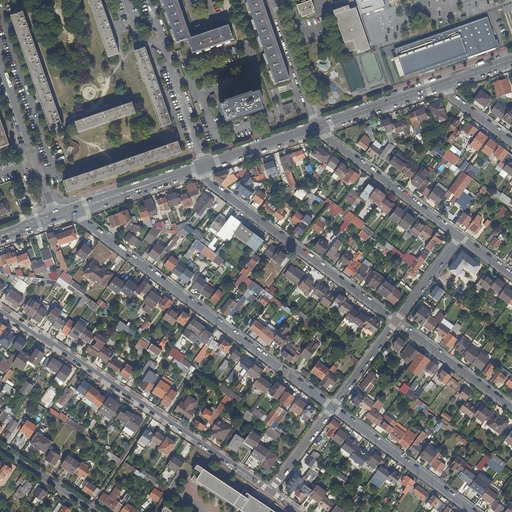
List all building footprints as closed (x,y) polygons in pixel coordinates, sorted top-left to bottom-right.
[(87,0),(108,58),(119,54),(100,0),(87,0)] [(159,0),(163,10),(169,28),(174,43),(186,40),(191,54),(214,46),(232,40),(227,26),(206,33),(189,39),(183,20),(175,0),(159,0)] [(244,0),(245,2),(255,28),(265,57),(275,85),(289,80),(272,32),(260,0),(244,0)] [(369,50),(351,0),(347,0),(335,4),(337,9),(332,11),(346,53),(354,50),(356,54),(369,50)] [(381,0),(385,0),(387,4),(397,0),(354,0),(360,16),(384,7),(381,0)] [(299,13),(300,17),(312,13),(311,9),(312,9),(309,1),(304,3),(303,1),(299,2),(300,4),(295,6),(297,14),(299,13)] [(22,11),(9,15),(49,131),(62,126),(36,54),(22,11)] [(485,18),(392,50),(393,52),(389,53),(391,59),(395,57),(402,76),(415,72),(416,75),(462,59),(468,55),(471,54),(489,49),(497,47),(495,40),(493,41),(485,18)] [(145,47),(134,52),(160,128),(171,124),(145,47)] [(491,87),(495,98),(505,100),(503,95),(508,93),(503,79),(492,83),(493,86),(491,87)] [(489,99),(478,91),(475,95),(477,97),(474,101),(483,107),(489,99)] [(221,105),(226,122),(263,109),(258,92),(252,94),(252,93),(225,102),(226,103),(221,105)] [(73,121),(77,132),(134,113),(131,102),(73,121)] [(445,121),(439,103),(427,106),(434,125),(445,121)] [(291,104),(283,107),(285,116),(294,113),(291,104)] [(489,112),(500,120),(501,120),(506,112),(496,104),(489,112)] [(0,144),(1,148),(12,144),(0,109),(0,144)] [(421,109),(406,114),(409,123),(424,118),(421,109)] [(506,112),(501,120),(505,123),(505,122),(508,124),(511,119),(511,112),(508,110),(506,112)] [(459,122),(454,118),(445,130),(450,134),(450,133),(451,133),(445,142),(450,145),(459,133),(453,129),(459,122)] [(388,119),(380,121),(383,132),(387,131),(387,132),(391,131),(390,129),(391,129),(388,119)] [(403,121),(391,125),(394,134),(401,131),(402,137),(408,135),(407,133),(404,126),(403,121)] [(470,137),(475,130),(467,124),(462,131),(470,137)] [(373,140),(368,126),(362,128),(364,134),(366,133),(367,134),(367,135),(368,135),(370,141),(363,135),(355,146),(362,151),(364,149),(366,150),(370,144),(373,140)] [(469,144),(468,145),(474,149),(484,136),(478,131),(469,144)] [(385,134),(384,135),(387,143),(392,144),(389,135),(386,136),(385,134)] [(489,155),(491,152),(490,151),(495,145),(488,139),(481,149),(489,155)] [(63,148),(65,149),(68,145),(72,148),(70,152),(71,155),(73,155),(77,153),(78,152),(78,149),(78,146),(76,144),(74,143),(71,142),(68,140),(66,140),(64,140),(63,142),(62,144),(62,146),(63,148)] [(373,140),(370,144),(380,152),(384,146),(381,144),(380,145),(373,140)] [(63,181),(66,193),(180,153),(176,141),(63,181)] [(380,152),(370,144),(366,150),(365,151),(372,157),(375,159),(377,156),(380,152)] [(383,159),(388,163),(392,157),(387,153),(392,147),(387,144),(377,156),(382,159),(383,159)] [(434,145),(431,150),(440,157),(441,157),(444,153),(434,145)] [(457,155),(460,151),(452,145),(449,150),(457,155)] [(323,163),(328,156),(316,147),(310,155),(322,164),(323,163)] [(508,160),(511,157),(498,147),(492,156),(499,161),(497,164),(500,166),(502,164),(504,165),(507,161),(508,160)] [(291,188),(295,189),(287,168),(291,166),(290,162),(302,158),(299,150),(282,157),(283,157),(277,159),(278,162),(277,162),(279,167),(280,166),(280,168),(281,168),(283,173),(282,174),(287,187),(291,188)] [(440,157),(431,150),(428,153),(438,160),(439,159),(440,157)] [(444,153),(441,157),(446,161),(451,164),(452,165),(456,159),(445,151),(444,153)] [(406,161),(395,153),(392,157),(388,163),(399,171),(399,170),(406,161)] [(340,163),(332,157),(331,158),(326,165),(324,167),(332,173),(339,164),(340,163)] [(416,169),(406,161),(399,170),(404,174),(403,175),(409,179),(416,169)] [(511,164),(507,161),(504,165),(501,169),(511,176),(511,164)] [(268,162),(261,164),(265,176),(272,173),(268,162)] [(464,162),(458,170),(461,172),(471,179),(474,175),(468,170),(470,167),(464,162)] [(399,171),(388,163),(387,164),(398,172),(399,171)] [(254,181),(265,177),(260,164),(248,168),(249,170),(250,169),(254,181)] [(344,167),(339,164),(332,173),(329,177),(333,180),(336,176),(340,179),(344,173),(346,171),(343,168),(344,167)] [(471,167),(470,167),(468,170),(474,175),(477,171),(476,170),(475,169),(474,169),(473,168),(472,167),(471,167)] [(231,172),(229,168),(212,174),(211,178),(224,187),(246,173),(245,169),(245,168),(235,171),(231,172)] [(410,183),(417,188),(424,179),(428,174),(420,168),(410,183)] [(345,174),(344,173),(340,179),(337,183),(339,185),(341,182),(345,185),(348,181),(351,183),(357,176),(348,169),(345,174)] [(471,179),(461,172),(444,195),(443,195),(447,198),(450,194),(453,196),(449,201),(453,203),(454,202),(463,189),(471,179)] [(250,182),(247,173),(232,193),(238,198),(241,194),(247,186),(250,182)] [(425,199),(430,192),(424,187),(428,182),(424,179),(417,188),(416,190),(423,196),(420,200),(423,202),(425,199)] [(192,184),(184,187),(186,192),(188,198),(192,197),(197,195),(192,184)] [(368,187),(366,185),(363,189),(358,195),(358,196),(365,202),(367,198),(373,191),(368,188),(368,187)] [(250,199),(255,193),(249,188),(249,187),(247,186),(241,194),(250,200),(250,199)] [(283,200),(291,188),(287,187),(285,187),(278,196),(283,200)] [(443,195),(444,195),(434,187),(430,192),(425,199),(435,206),(443,195)] [(303,195),(307,190),(296,189),(292,194),(300,200),(303,195)] [(358,196),(358,195),(350,189),(345,195),(350,198),(354,201),(358,196)] [(377,191),(374,189),(373,191),(367,198),(370,200),(377,191)] [(458,208),(463,211),(471,199),(469,198),(471,195),(463,189),(454,202),(460,206),(458,208)] [(311,194),(307,190),(303,195),(309,199),(305,205),(309,208),(315,201),(320,205),(322,202),(315,196),(311,194)] [(494,190),(491,194),(495,197),(497,198),(500,194),(494,190)] [(264,196),(257,191),(255,193),(250,199),(258,205),(264,196)] [(384,196),(377,191),(370,200),(377,205),(382,199),(384,196)] [(176,192),(164,196),(168,207),(179,203),(177,195),(176,192)] [(186,192),(177,195),(179,203),(182,209),(191,206),(188,198),(186,192)] [(317,193),(315,196),(322,202),(332,209),(334,205),(317,193)] [(500,194),(497,198),(507,206),(508,204),(511,200),(501,193),(500,194)] [(195,204),(192,208),(193,212),(205,197),(201,195),(195,204)] [(193,212),(193,213),(199,217),(205,207),(207,208),(209,205),(212,201),(205,196),(205,197),(193,212)] [(150,198),(142,201),(145,210),(147,215),(155,212),(150,198)] [(164,198),(155,201),(159,212),(163,210),(163,211),(161,211),(162,213),(166,212),(166,210),(168,210),(164,198)] [(0,204),(0,215),(11,211),(7,199),(1,201),(2,203),(0,204)] [(388,203),(382,199),(377,205),(376,207),(380,210),(386,214),(392,205),(388,202),(388,203)] [(272,215),(276,209),(264,201),(260,208),(271,216),(272,215)] [(276,209),(272,215),(279,220),(281,217),(282,218),(285,214),(281,211),(284,207),(280,204),(276,209)] [(505,209),(501,206),(495,214),(499,217),(505,209)] [(397,225),(404,214),(395,208),(388,218),(397,225)] [(121,223),(123,228),(130,219),(129,218),(126,210),(118,213),(121,223)] [(140,223),(141,225),(151,227),(150,225),(147,215),(145,210),(139,213),(142,222),(140,223)] [(299,222),(302,217),(296,212),(290,220),(296,226),(299,222)] [(470,217),(462,212),(456,220),(465,227),(468,223),(467,222),(470,217)] [(111,227),(121,223),(118,213),(108,217),(111,227)] [(209,226),(216,217),(213,214),(205,225),(208,227),(209,226)] [(413,220),(405,214),(404,214),(397,225),(405,231),(413,220)] [(217,232),(215,235),(226,243),(233,233),(240,225),(241,223),(230,215),(225,221),(217,232)] [(481,219),(476,215),(469,224),(470,224),(467,228),(475,235),(478,230),(480,228),(476,225),(481,219)] [(216,217),(209,226),(217,232),(225,221),(222,219),(222,218),(221,219),(216,216),(216,217)] [(131,224),(130,219),(123,228),(122,229),(127,232),(123,239),(130,245),(131,244),(136,248),(140,242),(132,236),(138,228),(140,225),(136,225),(131,224)] [(313,219),(307,226),(317,234),(323,225),(316,220),(315,220),(313,219)] [(156,223),(158,228),(160,228),(161,229),(165,229),(162,221),(156,223)] [(175,225),(177,231),(181,229),(184,225),(186,222),(186,221),(175,225)] [(417,235),(423,227),(416,221),(410,230),(412,232),(411,234),(416,237),(417,235)] [(306,227),(299,222),(296,226),(293,230),(300,236),(306,227)] [(329,241),(332,244),(337,238),(347,224),(344,222),(340,228),(339,228),(329,241)] [(141,225),(140,225),(138,228),(144,230),(143,231),(146,234),(151,227),(141,225)] [(192,231),(184,225),(181,229),(183,231),(189,235),(192,231)] [(240,225),(233,233),(245,242),(253,232),(244,226),(243,227),(240,225)] [(432,231),(424,225),(423,227),(417,235),(424,240),(426,237),(428,237),(432,231)] [(60,258),(63,268),(65,266),(66,264),(60,246),(59,247),(58,244),(76,238),(73,228),(72,229),(71,226),(62,229),(63,232),(55,235),(54,232),(47,234),(50,243),(51,243),(52,245),(55,244),(54,242),(56,241),(57,247),(56,247),(57,249),(55,250),(58,259),(60,258)] [(217,232),(209,226),(208,227),(206,229),(212,234),(214,235),(215,235),(217,232)] [(369,237),(372,234),(361,226),(359,229),(360,230),(363,232),(368,236),(369,237)] [(158,228),(151,227),(146,234),(142,239),(149,244),(157,233),(157,232),(160,228),(158,228)] [(174,234),(164,247),(168,250),(170,247),(170,248),(183,231),(181,229),(177,231),(174,234)] [(82,242),(88,233),(84,230),(69,251),(73,253),(74,252),(82,242)] [(195,234),(192,231),(189,235),(195,239),(197,241),(200,237),(202,234),(198,231),(195,234)] [(485,242),(495,249),(500,243),(493,237),(496,233),(493,231),(485,242)] [(263,240),(253,232),(245,242),(252,247),(248,253),(248,254),(247,255),(250,257),(263,240)] [(442,238),(435,233),(424,247),(429,251),(434,243),(437,245),(442,238)] [(200,237),(197,241),(199,242),(204,246),(206,247),(208,243),(200,237)] [(344,243),(348,246),(353,240),(349,237),(344,243)] [(342,241),(337,238),(332,244),(331,246),(324,256),(329,259),(329,258),(334,261),(338,255),(334,252),(336,250),(335,250),(342,241)] [(198,244),(199,242),(197,241),(195,239),(183,254),(186,256),(187,257),(195,247),(198,244)] [(262,246),(266,249),(270,244),(272,241),(269,239),(265,244),(264,243),(262,246)] [(319,239),(313,246),(318,250),(319,248),(323,250),(327,245),(319,239)] [(91,248),(82,242),(74,252),(83,258),(91,248)] [(201,252),(204,246),(199,242),(198,244),(199,244),(196,247),(195,247),(201,252)] [(389,251),(376,242),(374,245),(383,251),(381,254),(385,257),(389,251)] [(144,252),(147,254),(152,247),(153,246),(150,244),(144,252)] [(276,250),(270,244),(266,249),(262,254),(269,259),(270,258),(276,250)] [(8,248),(17,274),(22,275),(19,266),(16,255),(12,246),(8,248)] [(222,262),(223,260),(206,247),(204,246),(201,252),(198,255),(201,258),(204,254),(219,265),(222,262)] [(214,252),(218,254),(222,248),(218,246),(214,252)] [(147,254),(153,258),(158,251),(152,247),(147,254)] [(345,266),(355,253),(347,247),(337,260),(345,266)] [(410,250),(407,248),(401,257),(400,259),(404,262),(410,267),(415,260),(407,254),(410,250)] [(415,260),(419,254),(411,248),(410,250),(407,254),(415,260)] [(50,249),(40,252),(42,260),(45,267),(49,266),(48,264),(54,262),(50,249)] [(286,257),(276,250),(270,258),(281,266),(287,259),(285,257),(286,257)] [(391,250),(389,252),(399,259),(400,259),(401,257),(391,250)] [(422,252),(421,251),(419,254),(415,260),(410,267),(415,271),(427,255),(423,252),(422,252)] [(16,255),(19,266),(30,263),(28,257),(26,252),(16,255)] [(351,275),(360,264),(355,260),(359,256),(355,253),(345,266),(343,270),(351,275)] [(480,266),(462,253),(449,270),(457,277),(464,267),(474,274),(480,266)] [(176,264),(181,256),(178,254),(174,259),(170,256),(167,259),(163,265),(171,270),(176,264)] [(246,264),(252,268),(259,258),(257,257),(256,258),(253,255),(249,261),(248,260),(246,264)] [(400,259),(399,259),(395,265),(399,269),(404,262),(400,259)] [(41,270),(44,277),(48,277),(47,275),(45,267),(42,260),(32,263),(34,268),(33,268),(34,273),(41,270)] [(86,266),(83,271),(93,279),(101,285),(111,272),(102,265),(101,267),(91,260),(87,265),(86,264),(85,266),(86,266)] [(366,268),(360,263),(360,264),(351,275),(350,277),(353,280),(355,278),(359,281),(364,274),(362,273),(366,268)] [(176,264),(171,270),(170,272),(178,277),(184,269),(176,264)] [(282,275),(294,284),(303,273),(299,270),(298,272),(293,268),(289,265),(282,275)] [(67,267),(65,266),(63,268),(60,272),(58,274),(59,276),(66,281),(69,277),(70,276),(64,272),(67,267)] [(184,269),(178,277),(186,283),(192,274),(185,268),(184,269)] [(412,279),(416,273),(410,268),(406,274),(412,279)] [(204,269),(202,274),(210,277),(212,273),(204,269)] [(372,272),(369,270),(362,279),(365,282),(364,283),(373,290),(381,278),(372,271),(372,272)] [(57,271),(47,275),(48,277),(47,281),(46,282),(54,283),(59,276),(58,274),(57,271)] [(93,279),(83,271),(80,274),(91,282),(93,279)] [(242,280),(245,276),(243,275),(242,274),(241,273),(237,279),(241,282),(242,280)] [(114,275),(106,285),(116,293),(119,288),(124,282),(114,275)] [(66,281),(59,276),(54,283),(50,288),(54,291),(59,283),(65,287),(66,286),(68,282),(66,281)] [(482,276),(477,283),(487,291),(489,287),(493,282),(487,277),(486,279),(482,276)] [(69,277),(66,281),(68,282),(82,292),(85,289),(69,277)] [(191,286),(199,292),(205,284),(206,283),(198,277),(191,286)] [(312,282),(304,277),(297,287),(304,292),(303,294),(305,296),(310,289),(308,287),(312,282)] [(124,282),(119,288),(130,296),(134,290),(137,285),(127,278),(124,282)] [(137,285),(134,290),(139,293),(141,290),(144,292),(150,285),(142,279),(137,285)] [(489,287),(499,295),(505,288),(505,287),(502,286),(504,284),(496,279),(493,282),(489,287)] [(386,297),(394,287),(384,280),(376,290),(386,297)] [(82,292),(68,282),(66,286),(73,291),(73,290),(80,295),(82,292)] [(260,292),(263,289),(252,282),(228,314),(232,317),(237,312),(235,310),(246,296),(248,298),(253,291),(258,295),(260,292)] [(319,283),(312,293),(320,299),(325,292),(326,290),(323,287),(324,286),(319,283)] [(398,284),(397,283),(394,287),(386,297),(385,299),(393,305),(400,294),(395,290),(398,284)] [(213,290),(205,284),(199,292),(207,298),(213,290)] [(437,286),(430,295),(436,300),(444,291),(437,286)] [(11,288),(5,297),(18,305),(24,297),(11,288)] [(511,292),(505,288),(499,295),(498,297),(508,304),(509,304),(511,299),(511,292)] [(223,294),(217,289),(209,300),(215,304),(223,294)] [(270,300),(272,296),(263,289),(260,292),(270,300)] [(62,301),(68,292),(65,290),(59,299),(62,301)] [(150,290),(142,301),(152,308),(160,297),(150,290)] [(386,297),(376,290),(375,292),(385,299),(386,297)] [(90,298),(82,292),(80,295),(76,302),(79,305),(83,299),(88,302),(90,298)] [(333,298),(325,292),(320,299),(318,301),(322,305),(323,304),(327,306),(333,298)] [(342,301),(344,299),(340,296),(340,297),(337,294),(328,306),(335,311),(337,308),(342,301)] [(265,305),(268,300),(261,295),(257,300),(265,305)] [(172,302),(164,296),(158,304),(165,310),(172,302)] [(282,304),(272,296),(270,300),(269,301),(279,308),(281,306),(282,304)] [(494,296),(491,301),(496,304),(499,300),(494,296)] [(94,301),(90,298),(88,302),(86,305),(94,311),(96,308),(99,304),(94,301)] [(97,298),(94,301),(99,304),(102,306),(104,303),(97,298)] [(43,315),(53,321),(57,315),(60,310),(53,305),(56,301),(52,299),(46,307),(43,305),(42,307),(39,305),(32,316),(32,317),(39,321),(43,315)] [(220,311),(226,315),(235,303),(229,299),(220,311)] [(26,312),(32,316),(39,305),(40,305),(32,300),(30,302),(28,301),(25,306),(28,308),(26,312)] [(351,307),(342,301),(337,308),(345,314),(350,308),(351,307)] [(465,308),(455,301),(453,304),(463,311),(464,311),(465,308)] [(102,306),(99,304),(96,308),(107,316),(110,312),(102,306)] [(292,311),(282,304),(281,306),(290,314),(292,311)] [(412,318),(421,325),(428,316),(430,313),(421,306),(412,318)] [(169,307),(162,316),(172,324),(175,320),(180,313),(176,310),(175,312),(169,307)] [(353,311),(350,308),(345,314),(343,317),(350,323),(351,322),(359,327),(360,325),(366,318),(362,315),(358,312),(357,314),(353,311)] [(180,313),(175,320),(182,325),(188,316),(181,311),(180,313)] [(302,319),(304,320),(306,317),(306,316),(298,311),(296,314),(302,319)] [(439,323),(443,316),(438,313),(433,320),(436,322),(434,326),(435,327),(439,323)] [(58,329),(64,320),(57,315),(53,321),(51,325),(58,329)] [(246,326),(249,328),(254,321),(256,318),(257,318),(253,315),(246,326)] [(378,324),(367,316),(366,317),(366,318),(360,325),(364,329),(366,327),(372,332),(378,324)] [(433,320),(428,316),(421,325),(429,331),(434,326),(436,322),(433,320)] [(130,324),(135,328),(140,321),(134,317),(130,324)] [(306,317),(304,320),(309,324),(312,326),(314,323),(306,317)] [(68,333),(75,323),(68,318),(60,330),(67,335),(68,333)] [(184,335),(195,320),(192,318),(181,333),(184,335)] [(121,320),(119,319),(116,324),(120,327),(120,326),(124,328),(123,329),(127,332),(127,331),(130,327),(129,326),(129,327),(126,325),(127,324),(123,322),(122,322),(120,321),(121,320)] [(145,319),(137,331),(137,332),(141,334),(142,335),(143,333),(150,323),(145,319)] [(306,328),(309,324),(304,320),(302,319),(299,323),(306,328)] [(84,327),(85,325),(76,320),(75,323),(68,333),(76,338),(78,336),(84,327)] [(196,337),(203,327),(195,320),(184,335),(193,341),(196,337)] [(249,328),(259,336),(265,328),(256,322),(254,321),(249,328)] [(449,330),(447,333),(448,333),(441,342),(449,348),(456,339),(449,334),(451,330),(454,333),(460,326),(455,322),(449,330)] [(447,333),(449,330),(439,323),(435,327),(433,330),(438,334),(438,335),(443,339),(447,333)] [(272,339),(282,346),(289,337),(285,334),(288,329),(282,325),(275,335),(272,339)] [(13,337),(16,333),(6,327),(0,336),(0,338),(6,343),(5,344),(2,348),(5,350),(13,337)] [(78,336),(89,343),(93,337),(97,332),(98,330),(94,327),(92,331),(88,328),(87,329),(84,327),(78,336)] [(212,333),(203,327),(196,337),(204,343),(212,333)] [(272,339),(275,335),(265,327),(265,328),(259,336),(268,343),(272,339)] [(88,350),(96,355),(102,346),(107,338),(97,332),(93,337),(97,340),(94,344),(92,345),(89,343),(86,347),(89,349),(88,350)] [(158,343),(148,336),(147,338),(147,339),(151,341),(152,341),(152,342),(156,345),(157,345),(158,343)] [(457,350),(463,354),(470,344),(471,343),(462,336),(452,349),(456,351),(457,350)] [(146,338),(145,337),(143,341),(139,338),(131,349),(134,351),(139,344),(146,349),(148,347),(151,342),(151,341),(147,339),(146,338)] [(391,348),(397,353),(401,347),(400,347),(403,342),(397,337),(393,343),(394,344),(391,348)] [(0,360),(0,359),(0,374),(1,376),(11,362),(19,350),(25,341),(22,339),(21,341),(17,338),(10,348),(14,350),(5,363),(0,360)] [(230,344),(223,339),(216,347),(224,353),(230,344)] [(152,342),(151,342),(148,347),(155,352),(158,347),(156,345),(152,342)] [(308,343),(300,354),(307,360),(318,345),(315,342),(313,344),(311,342),(309,344),(308,343)] [(342,351),(343,349),(336,344),(335,344),(333,342),(327,349),(331,352),(335,346),(342,351)] [(400,359),(408,365),(417,352),(406,344),(398,355),(401,357),(400,359)] [(461,356),(471,363),(479,352),(480,352),(470,344),(463,354),(461,356)] [(206,347),(203,345),(193,358),(196,360),(206,347)] [(111,357),(113,354),(102,346),(96,355),(100,358),(100,357),(107,362),(111,357)] [(171,346),(166,352),(178,361),(181,357),(183,355),(171,346)] [(296,353),(287,346),(280,354),(293,363),(298,356),(295,354),(296,353)] [(43,353),(35,347),(29,357),(27,359),(35,365),(43,353)] [(240,353),(234,349),(229,356),(235,360),(240,353)] [(19,350),(11,362),(22,370),(26,364),(24,363),(27,359),(29,357),(19,350)] [(471,363),(480,370),(488,359),(479,352),(471,363)] [(46,365),(51,356),(48,354),(42,364),(45,366),(46,365)] [(418,354),(406,369),(409,371),(420,356),(418,354)] [(358,360),(352,355),(349,358),(356,363),(358,360)] [(61,363),(51,356),(46,365),(55,371),(61,363)] [(116,372),(122,364),(111,357),(107,362),(106,365),(116,372)] [(181,357),(178,361),(183,365),(186,367),(189,363),(181,357)] [(259,368),(244,357),(239,364),(246,370),(253,375),(259,368)] [(320,357),(317,361),(329,369),(330,367),(322,361),(324,359),(320,357)] [(227,360),(224,358),(217,367),(220,369),(227,360)] [(147,371),(152,362),(148,359),(140,371),(145,374),(147,371)] [(327,371),(329,369),(317,361),(310,370),(322,379),(327,371)] [(442,364),(439,362),(436,367),(429,361),(425,367),(424,367),(422,369),(427,372),(428,370),(432,373),(437,367),(438,369),(442,364)] [(156,364),(152,362),(147,371),(150,373),(140,387),(147,391),(152,383),(149,381),(153,375),(150,373),(156,364)] [(70,369),(62,363),(55,374),(63,379),(70,369)] [(127,378),(134,368),(126,363),(119,373),(127,378)] [(189,363),(186,367),(194,372),(196,374),(198,371),(200,370),(192,364),(192,365),(189,363)] [(334,363),(329,370),(333,373),(338,366),(337,365),(334,363)] [(482,372),(487,375),(493,367),(489,363),(482,372)] [(9,365),(0,378),(0,379),(4,382),(13,368),(9,365)] [(186,367),(183,365),(181,369),(188,373),(185,376),(189,379),(194,372),(186,367)] [(505,377),(508,379),(511,376),(511,375),(500,366),(491,379),(495,382),(498,379),(501,382),(505,377)] [(306,376),(308,373),(302,368),(299,372),(306,376)] [(423,372),(421,370),(404,394),(412,400),(414,402),(417,398),(422,391),(427,384),(425,383),(420,389),(419,388),(415,393),(417,394),(416,396),(409,391),(423,372)] [(449,377),(441,370),(438,375),(439,375),(436,378),(444,384),(449,377)] [(198,371),(196,374),(207,381),(209,379),(198,371)] [(337,379),(327,371),(322,379),(320,381),(324,384),(323,386),(326,388),(328,385),(330,387),(337,379)] [(371,372),(365,379),(372,385),(376,380),(374,378),(376,375),(371,372)] [(270,384),(258,375),(252,383),(264,392),(270,384)] [(209,379),(207,381),(217,389),(219,385),(220,384),(210,377),(209,379)] [(458,384),(450,378),(445,385),(453,391),(458,384)] [(90,384),(82,379),(76,388),(75,389),(83,394),(89,384),(90,384)] [(152,391),(162,397),(167,391),(170,386),(159,379),(152,391)] [(370,388),(372,385),(365,379),(359,388),(364,391),(366,388),(367,386),(370,388)] [(435,385),(429,381),(427,384),(422,391),(425,393),(428,389),(431,391),(435,385)] [(11,387),(4,382),(3,384),(0,388),(0,407),(4,402),(0,399),(0,396),(3,391),(7,394),(8,392),(11,394),(15,389),(11,387)] [(283,388),(275,382),(267,392),(270,394),(269,395),(272,397),(273,396),(275,398),(283,388)] [(25,384),(20,392),(27,396),(32,389),(25,384)] [(98,390),(89,384),(83,394),(82,395),(91,401),(97,392),(98,390)] [(219,385),(217,389),(224,394),(227,396),(230,392),(219,385)] [(68,387),(65,386),(56,400),(63,405),(72,391),(68,387)] [(38,400),(36,403),(41,406),(85,436),(96,420),(93,418),(86,428),(60,411),(59,413),(51,407),(50,408),(47,406),(55,393),(46,387),(38,400)] [(465,400),(471,392),(464,387),(458,395),(465,400)] [(294,395),(285,389),(279,397),(283,400),(282,401),(286,404),(287,403),(288,404),(291,400),(290,399),(294,395)] [(162,397),(160,401),(167,406),(174,396),(167,391),(162,397)] [(358,404),(364,397),(357,391),(350,401),(357,406),(358,404)] [(106,398),(97,392),(91,401),(100,407),(106,398)] [(227,396),(224,394),(221,399),(227,403),(230,398),(227,396)] [(180,400),(174,410),(188,419),(194,410),(192,408),(197,401),(188,395),(183,402),(180,400)] [(363,409),(367,412),(373,403),(364,396),(364,397),(358,404),(362,406),(364,408),(363,409)] [(108,397),(98,412),(110,420),(120,406),(108,397)] [(289,407),(299,415),(307,405),(296,397),(289,407)] [(417,398),(414,402),(416,403),(422,408),(426,411),(429,407),(417,398)] [(376,424),(381,417),(375,412),(376,411),(373,409),(378,402),(375,400),(373,403),(367,412),(364,415),(376,424)] [(414,402),(412,400),(408,406),(412,409),(416,403),(414,402)] [(473,407),(465,400),(459,409),(471,417),(473,415),(475,411),(472,409),(473,407)] [(207,421),(212,425),(216,418),(225,405),(219,402),(215,407),(208,419),(207,421)] [(299,415),(305,420),(314,409),(307,404),(307,405),(299,415)] [(201,414),(208,419),(215,407),(212,405),(209,409),(206,407),(201,414)] [(285,412),(274,405),(262,421),(264,422),(268,425),(269,426),(273,428),(285,412)] [(490,412),(480,405),(477,409),(475,411),(473,415),(483,422),(490,412)] [(253,407),(249,412),(253,414),(256,417),(259,413),(260,412),(253,407)] [(125,423),(132,413),(125,409),(123,412),(119,410),(115,417),(125,423)] [(249,412),(245,409),(241,416),(248,421),(253,414),(249,412)] [(141,418),(132,412),(132,413),(125,423),(121,429),(130,435),(141,418)] [(259,413),(256,417),(262,421),(266,415),(262,412),(261,414),(259,413)] [(440,420),(447,424),(448,422),(452,418),(443,412),(440,415),(443,417),(440,420)] [(499,433),(507,422),(502,418),(501,420),(493,414),(486,423),(499,433)] [(381,417),(376,424),(388,432),(393,425),(390,422),(382,416),(381,417)] [(11,423),(10,424),(14,427),(18,430),(24,420),(20,417),(16,422),(15,425),(11,423)] [(230,427),(216,418),(212,425),(211,427),(213,429),(210,433),(217,438),(218,436),(222,439),(230,427)] [(203,425),(194,419),(192,423),(200,429),(203,425)] [(347,438),(348,436),(337,428),(340,425),(332,419),(327,426),(330,428),(326,434),(341,445),(347,438)] [(27,420),(21,430),(31,437),(37,427),(27,420)] [(447,424),(446,425),(453,431),(455,427),(448,422),(447,424)] [(3,435),(10,424),(8,423),(6,425),(0,434),(2,436),(3,435)] [(499,433),(486,423),(484,427),(497,436),(499,433)] [(10,424),(3,435),(6,438),(10,432),(11,433),(13,430),(12,429),(14,427),(10,424)] [(273,428),(269,426),(267,429),(271,433),(270,435),(272,437),(274,434),(278,437),(281,434),(279,432),(273,428)] [(411,445),(419,434),(416,432),(415,435),(407,429),(404,433),(393,426),(387,434),(406,447),(408,443),(411,445)] [(144,429),(134,443),(143,449),(150,438),(152,434),(144,429)] [(18,430),(10,441),(19,447),(27,436),(18,430)] [(152,434),(150,438),(157,443),(162,435),(155,430),(153,433),(152,434)] [(254,447),(261,437),(250,430),(243,440),(254,447)] [(44,453),(51,442),(36,432),(29,442),(44,453)] [(422,435),(419,433),(419,434),(411,445),(408,449),(416,455),(422,447),(417,443),(418,442),(422,435)] [(236,451),(243,440),(234,434),(226,445),(236,451)] [(466,440),(458,434),(455,438),(464,444),(466,440)] [(165,436),(157,448),(166,454),(174,442),(165,436)] [(357,446),(347,438),(341,445),(340,447),(350,455),(355,448),(357,446)] [(264,447),(269,451),(275,442),(272,439),(269,443),(268,442),(264,447)] [(511,446),(504,440),(502,442),(511,448),(511,446)] [(428,442),(426,445),(436,453),(437,451),(438,450),(428,442)] [(419,454),(429,462),(436,453),(426,445),(419,454)] [(454,452),(457,454),(462,447),(461,446),(457,450),(456,449),(454,452)] [(358,450),(355,448),(350,455),(349,457),(361,466),(366,458),(367,457),(365,455),(366,454),(364,453),(363,454),(360,452),(361,451),(358,449),(358,450)] [(44,459),(53,465),(59,456),(50,450),(44,459)] [(119,458),(107,450),(103,456),(116,464),(119,458)] [(313,450),(310,456),(315,460),(320,454),(316,451),(316,452),(313,450)] [(259,464),(265,469),(270,464),(276,457),(268,451),(264,458),(259,464)] [(381,457),(372,451),(367,457),(366,458),(375,465),(377,463),(380,465),(383,461),(380,459),(381,457)] [(441,454),(437,451),(436,453),(429,462),(432,464),(431,466),(440,472),(445,465),(436,459),(441,454)] [(173,453),(165,465),(176,472),(184,460),(173,453)] [(73,472),(79,463),(66,455),(58,467),(71,475),(73,472)] [(255,461),(259,464),(264,458),(259,455),(255,461)] [(466,463),(456,455),(448,466),(453,469),(454,468),(459,472),(463,466),(466,463)] [(493,455),(490,458),(502,467),(503,467),(505,463),(493,455)] [(315,460),(310,456),(308,458),(310,460),(305,467),(306,468),(304,470),(307,472),(303,476),(310,481),(316,473),(312,470),(318,462),(315,460)] [(505,463),(503,467),(511,474),(511,473),(511,458),(510,457),(505,463)] [(475,469),(479,472),(485,463),(487,460),(484,458),(480,464),(480,463),(475,469)] [(490,458),(489,458),(487,460),(485,463),(498,472),(502,467),(490,458)] [(79,463),(73,472),(77,475),(78,474),(80,475),(84,478),(90,468),(80,461),(79,463)] [(152,485),(154,482),(138,471),(123,461),(121,464),(141,477),(141,478),(147,482),(147,481),(152,485)] [(0,468),(0,475),(1,476),(4,472),(6,474),(10,469),(3,464),(0,468)] [(204,469),(196,464),(194,467),(197,469),(191,479),(199,485),(235,509),(237,507),(244,511),(277,511),(275,510),(274,511),(247,493),(248,492),(243,488),(240,493),(212,475),(204,469)] [(390,473),(379,466),(374,473),(384,481),(390,473)] [(457,475),(470,484),(476,476),(472,474),(472,473),(463,466),(459,472),(458,473),(457,475)] [(140,468),(138,471),(154,482),(156,479),(140,468)] [(335,474),(330,470),(328,472),(327,471),(324,475),(331,480),(335,474)] [(401,476),(392,470),(390,473),(384,481),(394,488),(395,486),(394,485),(401,476)] [(478,473),(476,475),(489,485),(491,482),(478,473)] [(18,486),(23,479),(24,477),(20,475),(15,484),(18,486)] [(286,489),(292,493),(302,480),(296,475),(286,489)] [(468,486),(481,495),(487,487),(489,485),(476,475),(476,476),(470,484),(468,486)] [(341,479),(337,476),(332,483),(336,486),(341,479)] [(400,490),(405,494),(408,491),(411,486),(414,482),(406,476),(401,482),(406,486),(405,487),(403,486),(400,490)] [(29,483),(23,479),(18,486),(14,492),(20,496),(25,490),(26,491),(28,489),(26,488),(29,483)] [(100,488),(87,480),(81,489),(94,497),(100,488)] [(308,494),(318,502),(324,495),(326,492),(316,484),(308,494)] [(411,486),(408,491),(411,493),(412,491),(414,493),(413,494),(416,496),(417,495),(420,497),(419,499),(422,501),(428,494),(417,485),(415,488),(412,485),(411,486)] [(499,492),(489,485),(487,487),(497,495),(499,492)] [(35,490),(32,488),(29,493),(35,496),(31,502),(34,504),(37,498),(40,500),(45,492),(37,487),(35,490)] [(97,499),(109,507),(114,500),(120,491),(114,487),(108,496),(102,492),(97,499)] [(157,499),(161,492),(159,491),(153,487),(148,496),(154,500),(155,498),(157,499)] [(481,495),(491,503),(493,500),(497,495),(487,487),(481,495)] [(296,489),(293,493),(300,498),(302,495),(302,494),(302,493),(296,489)] [(355,490),(355,489),(353,491),(356,493),(354,495),(356,497),(356,496),(365,503),(364,503),(366,505),(369,500),(365,497),(359,492),(355,490)] [(317,503),(327,510),(333,502),(324,495),(318,502),(317,503)] [(437,511),(438,511),(444,505),(431,496),(423,506),(427,508),(429,506),(437,511)] [(118,511),(123,505),(114,500),(109,507),(116,511),(118,511)] [(499,511),(503,508),(493,500),(491,503),(488,506),(495,511),(499,511)] [(511,511),(511,501),(503,511),(511,511)] [(58,502),(51,511),(68,511),(70,510),(58,502)] [(124,511),(125,511),(135,511),(137,510),(125,502),(119,511),(124,511)]
